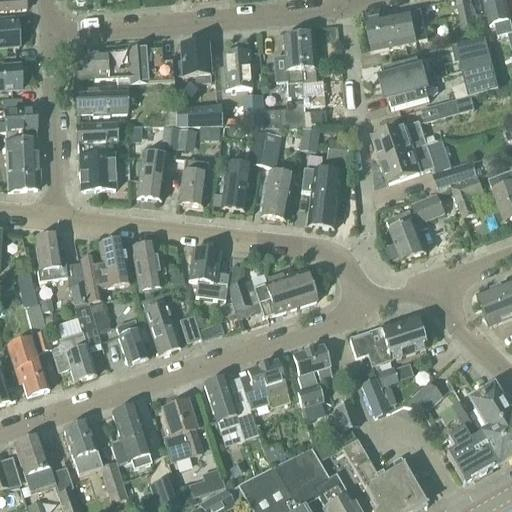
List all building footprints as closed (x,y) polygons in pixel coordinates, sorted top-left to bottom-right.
[(0,0),(0,15),(25,13),(23,0),(0,0)] [(70,0),(71,7),(74,7),(77,10),(83,9),(86,6),(98,5),(97,0),(70,0)] [(453,3),(460,34),(473,32),(466,0),(453,3)] [(511,24),(510,25),(504,0),(481,0),(489,30),(494,29),(497,41),(507,38),(511,56),(511,55),(511,24)] [(366,26),(370,41),(424,30),(421,15),(409,18),(409,17),(366,26)] [(0,53),(18,52),(17,47),(19,45),(18,40),(16,39),(15,26),(0,27),(0,53)] [(427,44),(424,30),(370,41),(373,56),(415,47),(427,44)] [(312,40),(297,41),(302,111),(323,109),(321,87),(315,88),(314,74),(315,74),(312,40)] [(283,61),(273,61),(275,87),(285,87),(286,90),(287,102),(289,102),(290,114),(279,115),(280,134),(303,134),(303,132),(303,116),(302,111),(297,41),(282,42),(283,61)] [(485,43),(453,50),(456,66),(460,65),(470,101),(498,93),(485,43)] [(207,49),(179,51),(181,82),(195,81),(195,89),(210,88),(207,49)] [(129,90),(153,89),(173,88),(171,66),(162,67),(161,54),(145,55),(144,55),(126,56),(125,56),(115,57),(116,84),(128,83),(129,90)] [(248,56),(222,59),(225,95),(251,93),(248,56)] [(73,59),(73,63),(74,83),(93,82),(94,85),(116,84),(115,57),(105,58),(105,57),(73,59)] [(381,85),(384,96),(434,82),(433,76),(422,77),(421,74),(420,74),(417,64),(380,74),(383,84),(381,85)] [(0,95),(19,94),(19,84),(21,82),(20,75),(18,73),(18,70),(0,71),(0,69),(0,95)] [(436,88),(434,82),(384,96),(387,107),(389,106),(392,116),(429,106),(426,96),(427,96),(426,92),(436,88)] [(215,108),(213,89),(202,90),(204,109),(215,108)] [(125,96),(74,97),(75,121),(91,120),(91,123),(108,122),(107,120),(126,119),(125,96)] [(241,101),(242,121),(261,120),(260,100),(241,101)] [(474,115),(470,101),(420,114),(424,128),(474,115)] [(216,110),(175,114),(175,131),(218,132),(216,110)] [(0,136),(5,136),(20,136),(35,135),(33,113),(4,114),(4,126),(0,126),(0,136)] [(324,115),(303,116),(303,132),(326,131),(324,115)] [(404,131),(372,142),(380,165),(423,150),(427,149),(419,126),(415,127),(404,131)] [(77,150),(112,148),(116,148),(115,129),(76,132),(77,150)] [(161,143),(177,145),(178,134),(163,132),(161,143)] [(35,135),(20,136),(23,195),(37,194),(40,190),(37,145),(35,145),(35,135)] [(315,135),(303,135),(302,155),(315,156),(315,135)] [(20,136),(5,136),(6,146),(4,146),(7,196),(23,195),(20,136)] [(260,171),(265,139),(251,137),(246,168),(260,171)] [(279,141),(265,139),(260,171),(274,173),(279,141)] [(347,147),(331,146),(329,163),(345,165),(347,147)] [(112,148),(77,150),(79,193),(83,196),(115,195),(113,159),(112,159),(112,148)] [(423,150),(380,165),(388,188),(419,177),(431,173),(434,172),(427,149),(423,150)] [(165,162),(142,159),(140,171),(139,171),(135,202),(160,206),(164,174),(165,162)] [(207,168),(183,165),(182,177),(181,177),(177,208),(202,211),(206,180),(206,179),(207,168)] [(436,192),(476,179),(472,166),(432,179),(436,192)] [(250,173),(226,170),(224,181),(223,183),(221,182),(218,197),(221,197),(219,213),(244,217),(249,186),(248,186),(250,173)] [(511,175),(510,170),(486,178),(493,196),(492,197),(503,227),(511,224),(511,175)] [(292,182),(269,178),(266,190),(265,190),(265,191),(263,191),(260,204),(262,205),(259,221),(284,226),(290,194),(292,182)] [(306,230),(333,234),(337,199),(336,199),(338,182),(306,178),(303,196),(310,197),(306,230)] [(461,222),(476,217),(469,201),(482,196),(477,182),(450,192),(461,222)] [(409,210),(417,230),(444,219),(436,199),(409,210)] [(401,266),(426,257),(414,226),(413,226),(409,216),(386,225),(390,235),(389,236),(401,266)] [(57,241),(54,241),(34,244),(38,276),(39,276),(40,286),(49,285),(49,286),(66,283),(65,273),(66,273),(63,255),(59,256),(57,241)] [(122,246),(111,248),(98,250),(100,266),(96,267),(99,283),(100,283),(101,293),(129,289),(127,278),(122,246)] [(157,266),(154,249),(131,253),(136,285),(137,284),(138,294),(160,290),(159,281),(165,280),(162,265),(157,266)] [(219,258),(192,255),(188,285),(215,288),(219,258)] [(17,267),(19,278),(28,276),(26,265),(17,267)] [(235,315),(258,308),(310,291),(305,275),(283,282),(282,279),(267,284),(268,287),(264,289),(252,293),(250,286),(244,288),(228,293),(235,315)] [(172,295),(185,292),(181,279),(169,282),(172,295)] [(511,306),(511,285),(480,298),(479,303),(485,318),(511,306)] [(10,286),(0,287),(0,300),(13,298),(10,286)] [(25,312),(32,340),(45,337),(38,308),(37,309),(31,286),(17,289),(21,305),(25,304),(27,311),(25,312)] [(83,291),(70,294),(74,311),(86,308),(83,291)] [(310,291),(258,308),(262,323),(274,320),(316,306),(310,291)] [(141,307),(149,329),(158,360),(180,353),(169,323),(162,300),(141,307)] [(511,306),(485,318),(490,331),(511,322),(511,306)] [(73,312),(79,330),(79,333),(94,328),(88,309),(73,312)] [(250,323),(246,311),(235,315),(234,315),(237,327),(250,323)] [(187,348),(199,344),(193,320),(179,325),(187,348)] [(137,335),(133,321),(128,323),(129,327),(115,331),(118,341),(117,341),(127,370),(148,363),(138,334),(137,335)] [(354,360),(419,339),(415,324),(411,322),(379,332),(379,333),(367,337),(348,343),(354,360)] [(81,338),(79,333),(79,330),(62,335),(64,343),(56,345),(60,359),(54,360),(59,377),(69,375),(73,387),(95,380),(87,352),(86,352),(82,338),(81,338)] [(206,332),(199,335),(202,345),(209,343),(206,332)] [(45,337),(32,340),(36,358),(50,354),(46,337),(45,337)] [(419,339),(354,360),(355,364),(366,360),(370,372),(424,354),(419,339)] [(35,367),(32,357),(28,344),(10,350),(26,402),(49,395),(40,365),(35,367)] [(321,407),(316,390),(320,389),(319,386),(331,381),(328,372),(328,371),(321,351),(292,360),(303,395),(296,397),(301,413),(302,413),(306,426),(324,421),(320,407),(321,407)] [(246,375),(251,392),(243,394),(249,415),(268,410),(266,403),(286,397),(276,365),(246,375)] [(355,376),(360,388),(373,423),(388,417),(374,383),(370,371),(355,376)] [(0,409),(10,406),(2,377),(1,377),(0,374),(0,409)] [(393,374),(377,379),(380,391),(397,386),(393,374)] [(203,390),(212,417),(214,417),(217,426),(235,420),(232,411),(233,410),(224,382),(203,390)] [(427,386),(411,401),(401,410),(419,414),(423,418),(441,401),(427,386)] [(492,391),(483,396),(511,447),(511,419),(509,421),(499,404),(501,402),(497,395),(494,395),(492,391)] [(487,434),(477,439),(495,471),(511,461),(511,447),(483,396),(469,404),(487,434)] [(186,406),(161,414),(170,443),(182,438),(186,451),(191,449),(193,453),(198,452),(197,448),(197,447),(193,435),(195,434),(186,406)] [(332,412),(341,437),(358,431),(349,406),(332,412)] [(456,409),(442,417),(438,419),(440,422),(428,429),(439,448),(446,443),(452,454),(445,458),(462,487),(463,490),(492,473),(495,471),(477,439),(468,444),(462,434),(468,431),(456,409)] [(149,459),(134,412),(112,419),(120,446),(111,448),(118,468),(149,459)] [(257,441),(249,415),(235,420),(243,446),(257,441)] [(87,427),(63,434),(72,463),(75,473),(98,466),(95,456),(96,456),(87,427)] [(335,457),(355,445),(349,435),(329,447),(335,457)] [(13,450),(13,451),(30,499),(55,491),(39,442),(13,450)] [(418,511),(423,509),(424,511),(425,511),(399,466),(401,465),(400,462),(391,467),(395,474),(378,484),(355,446),(341,454),(370,503),(369,503),(374,511),(418,511)] [(337,511),(323,486),(327,483),(308,454),(293,461),(316,501),(317,503),(322,511),(337,511)] [(323,486),(337,511),(355,511),(348,499),(346,500),(339,487),(351,480),(338,458),(327,465),(335,479),(327,483),(323,486)] [(293,460),(259,477),(278,511),(304,511),(303,509),(316,501),(293,461),(293,460)] [(113,465),(98,470),(110,508),(126,503),(113,465)] [(223,493),(217,474),(206,477),(212,496),(223,493)] [(278,511),(259,477),(235,489),(249,511),(278,511)] [(155,511),(176,511),(180,511),(170,481),(147,489),(155,511)] [(77,511),(71,493),(55,498),(60,511),(77,511)] [(197,509),(198,511),(231,511),(234,510),(224,493),(197,509)]
